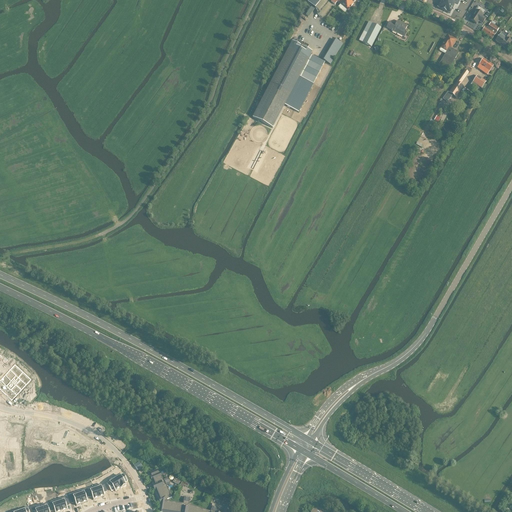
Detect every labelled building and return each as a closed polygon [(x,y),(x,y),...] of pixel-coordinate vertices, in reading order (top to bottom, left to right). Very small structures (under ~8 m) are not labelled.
[(331,0),(335,4),(337,1),(347,10),(356,0),(331,0)] [(441,0),(438,7),(442,9),(444,10),(448,0),(441,0)] [(448,0),(444,10),(446,11),(450,13),(455,3),(458,4),(460,0),(448,0)] [(309,17),(315,9),(311,6),(306,15),(309,17)] [(476,10),(470,20),(476,24),(478,21),(482,24),(485,19),(481,16),(483,14),(484,15),(486,12),(478,6),(476,10)] [(495,6),(492,11),(490,14),(488,16),(488,17),(487,18),(491,21),(500,8),(495,6)] [(407,30),(405,30),(407,26),(404,24),(404,23),(398,20),(396,24),(393,23),(389,21),(386,27),(392,30),(392,31),(405,37),(407,32),(407,30)] [(491,38),(498,27),(491,22),(487,30),(483,28),(481,32),(491,38)] [(380,28),(373,24),(364,42),(371,46),(380,28)] [(439,64),(449,70),(458,53),(452,49),(457,39),(448,34),(441,48),(447,51),(439,64)] [(494,41),(499,45),(504,40),(499,35),(494,41)] [(505,38),(504,40),(499,45),(505,50),(511,42),(507,39),(509,37),(507,35),(505,38)] [(325,59),(332,62),(343,40),(336,37),(325,59)] [(293,41),(272,82),(254,117),(273,127),(285,104),(300,112),(314,83),(325,61),(311,54),(312,51),(293,41)] [(487,74),(494,65),(484,58),(477,68),(487,74)] [(449,92),(457,97),(464,87),(461,84),(469,72),(465,70),(449,92)] [(478,75),(472,83),(471,85),(477,89),(479,86),(482,88),(486,81),(478,75)] [(15,363),(0,379),(0,389),(11,400),(31,379),(15,363)] [(6,419),(5,427),(16,428),(17,420),(6,419)] [(5,427),(4,434),(15,435),(16,428),(5,427)] [(69,437),(64,447),(69,450),(74,440),(69,437)] [(74,440),(69,450),(74,452),(79,442),(74,440)] [(79,442),(74,452),(79,454),(84,444),(79,442)] [(84,444),(79,454),(84,457),(86,453),(87,453),(88,450),(87,450),(89,447),(84,444)] [(139,462),(134,465),(137,470),(142,467),(139,462)] [(218,511),(217,511),(218,508),(212,506),(211,511),(189,504),(190,498),(184,497),(183,503),(168,501),(167,499),(172,497),(166,485),(170,483),(168,478),(163,480),(161,476),(162,476),(160,472),(158,473),(157,469),(150,472),(152,476),(150,477),(154,486),(153,487),(155,490),(160,502),(161,502),(159,511),(218,511)] [(123,474),(115,479),(121,488),(126,485),(125,483),(127,481),(123,474)] [(176,477),(173,482),(178,485),(181,480),(176,477)] [(115,479),(107,484),(112,491),(114,489),(116,491),(120,488),(121,489),(121,488),(115,479)] [(101,484),(95,486),(99,498),(105,496),(104,493),(107,491),(105,485),(101,486),(101,484)] [(87,489),(89,497),(92,496),(93,500),(99,498),(95,486),(95,487),(90,489),(90,490),(88,491),(87,489)] [(87,489),(78,492),(82,504),(88,502),(87,498),(89,497),(87,489)] [(78,492),(69,495),(72,503),(75,502),(76,506),(82,504),(78,492)] [(67,497),(58,500),(62,511),(67,510),(66,506),(69,505),(67,497)] [(53,504),(50,505),(52,511),(55,510),(55,511),(60,511),(62,511),(58,500),(52,502),(53,504)]
